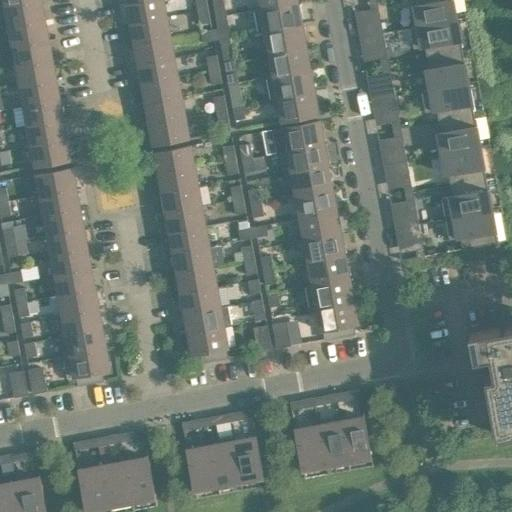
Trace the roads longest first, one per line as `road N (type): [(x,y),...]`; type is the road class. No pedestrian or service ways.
road 1 (residential): [(165,404),(408,363),(340,0)]
road 2 (residential): [(165,404),(124,196)]
road 3 (residential): [(0,433),(165,404)]
